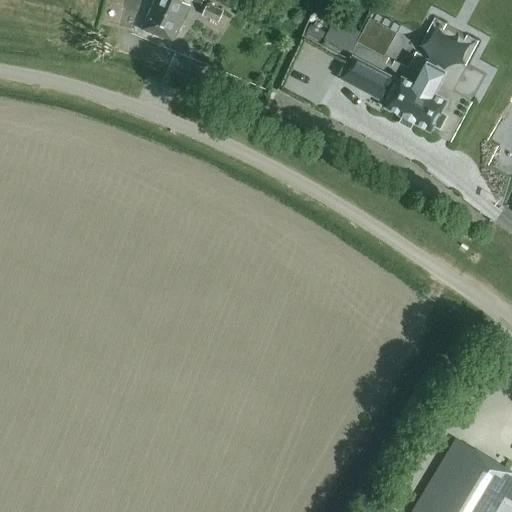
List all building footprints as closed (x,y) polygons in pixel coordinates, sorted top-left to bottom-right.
[(183,2),(183,0),(154,0),(142,29),(173,43),(190,5),(183,2)] [(219,23),(225,10),(208,3),(202,15),(219,23)] [(390,19),(385,34),(400,40),(406,24),(390,19)] [(354,58),(343,80),(384,102),(386,98),(392,101),(388,108),(433,131),(436,125),(442,129),(449,116),(442,112),(448,101),(434,94),(446,71),(426,60),(414,83),(404,78),(401,82),(354,58)] [(511,426),(511,399),(502,422),(511,426)] [(511,511),(511,472),(456,439),(411,511),(511,511)]
